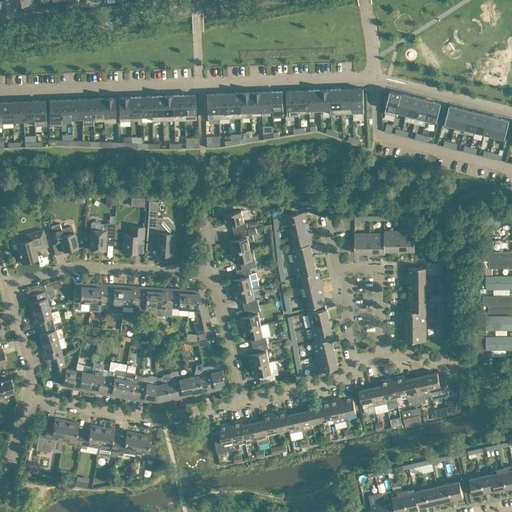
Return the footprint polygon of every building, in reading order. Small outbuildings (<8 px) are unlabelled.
[(342,112),(341,89),(341,88),(331,89),(330,89),(331,113),(342,112)] [(342,89),(341,89),(342,112),(353,112),(352,88),(342,88),(342,89)] [(352,88),(353,112),(364,111),(363,88),(362,88),(352,88)] [(309,90),(310,111),(320,111),(320,89),(319,89),(309,90)] [(331,113),(330,89),(320,89),(320,111),(331,110),(331,113)] [(299,114),(298,90),(288,90),(288,91),(287,91),(288,114),(299,114)] [(298,90),(299,114),(300,114),(299,111),(310,111),(309,90),(308,90),(298,90)] [(384,107),(386,108),(385,112),(396,115),(397,111),(401,93),(390,90),(387,102),(386,107),(384,107)] [(261,92),(262,111),(272,110),(272,115),(273,115),(272,91),(271,91),(261,92)] [(272,91),(273,115),(284,114),(283,91),(282,91),(272,91)] [(229,117),(240,116),(239,93),(239,92),(229,93),(229,117)] [(240,93),(239,93),(240,116),(251,116),(250,92),(240,92),(240,93)] [(250,92),(251,111),(256,111),(262,111),(261,92),(250,92)] [(207,117),(219,117),(218,93),(217,93),(207,94),(206,94),(207,117)] [(218,93),(219,117),(229,117),(229,93),(228,93),(218,93)] [(401,93),(397,111),(401,112),(406,113),(407,113),(411,95),(401,93)] [(196,118),(195,94),(194,94),(184,95),(184,118),(196,118)] [(163,119),(162,96),(162,95),(152,96),(151,96),(152,120),(163,119)] [(174,119),(173,95),(162,95),(162,96),(163,119),(174,119)] [(184,118),(184,95),(183,95),(173,95),(174,119),(184,118)] [(411,95),(406,115),(416,118),(421,98),(411,95)] [(130,97),(131,120),(137,120),(137,123),(142,123),(141,121),(141,115),(141,96),(140,96),(130,97)] [(152,120),(151,96),(141,96),(141,115),(152,115),(152,120)] [(103,98),(104,121),(116,121),(115,97),(114,97),(104,98),(103,98)] [(131,120),(130,97),(129,97),(119,97),(118,97),(119,121),(131,120)] [(93,119),(92,98),(82,98),(82,99),(82,117),(93,117),(93,120),(93,119)] [(104,121),(103,98),(93,98),(92,98),(93,119),(104,119),(104,121)] [(421,98),(416,118),(426,120),(431,100),(421,98)] [(61,123),(60,99),(60,100),(60,99),(50,100),(49,100),(50,124),(61,123)] [(60,99),(61,123),(62,123),(72,123),(72,118),(71,99),(60,99)] [(82,117),(82,99),(81,99),(71,99),(72,118),(82,117)] [(23,101),(24,120),(24,125),(35,124),(34,101),(33,101),(33,100),(23,101)] [(34,101),(35,124),(46,124),(45,102),(45,100),(44,100),(34,100),(34,101)] [(431,100),(426,120),(436,123),(441,103),(431,100)] [(12,101),(1,102),(2,125),(3,125),(3,123),(13,123),(12,101)] [(13,101),(12,101),(13,123),(13,120),(24,120),(23,101),(13,101)] [(449,105),(444,125),(455,127),(455,128),(456,125),(455,125),(460,107),(459,107),(449,105)] [(460,107),(455,125),(456,125),(465,127),(465,128),(469,110),(460,107)] [(465,127),(463,132),(464,132),(474,135),(475,133),(474,132),(479,112),(470,110),(469,110),(465,128),(465,127)] [(479,112),(474,132),(475,133),(484,135),(485,135),(485,133),(489,115),(480,112),(479,112)] [(485,133),(495,135),(499,117),(490,115),(489,115),(485,133)] [(499,117),(495,135),(505,138),(509,120),(499,117)] [(115,204),(116,195),(106,194),(105,204),(115,204)] [(149,201),(148,210),(158,210),(158,201),(149,201)] [(245,223),(242,210),(224,214),(226,225),(234,223),(234,226),(233,226),(235,231),(234,231),(234,232),(248,228),(247,222),(245,223)] [(292,214),(289,214),(291,225),(307,221),(306,215),(305,211),(292,214)] [(500,213),(484,213),(484,225),(500,225),(500,213)] [(147,226),(147,238),(154,238),(155,239),(157,242),(157,249),(157,250),(157,253),(160,254),(173,254),(173,249),(173,242),(174,236),(170,232),(164,225),(160,220),(155,220),(155,217),(148,216),(147,226)] [(307,221),(291,225),(291,226),(294,236),(310,232),(309,229),(308,223),(307,221)] [(90,239),(89,249),(105,250),(106,244),(106,241),(114,242),(114,232),(114,231),(115,224),(107,223),(105,223),(104,230),(100,230),(101,223),(100,222),(93,222),(91,223),(91,229),(90,239)] [(51,225),(51,231),(52,234),(55,244),(57,253),(64,251),(69,250),(78,247),(75,238),(74,232),(73,232),(71,225),(61,228),(58,229),(56,224),(51,225)] [(271,224),(263,225),(265,232),(271,231),(271,224)] [(144,242),(145,226),(130,225),(130,234),(123,234),(122,251),(136,252),(137,242),(144,242)] [(258,233),(256,226),(248,228),(234,232),(235,232),(236,237),(236,236),(237,239),(230,241),(232,252),(250,247),(249,242),(255,240),(253,234),(258,233)] [(46,241),(43,229),(25,234),(27,240),(17,243),(22,262),(37,258),(35,249),(48,246),(46,241)] [(370,254),(373,254),(373,252),(385,252),(385,230),(385,233),(370,233),(370,254)] [(400,252),(400,230),(385,230),(385,252),(385,250),(397,250),(397,252),(400,252)] [(400,252),(403,252),(403,250),(415,250),(415,240),(415,230),(400,230),(400,252)] [(296,246),(291,247),(312,243),(311,236),(310,232),(294,236),(294,238),(296,246)] [(370,254),(370,233),(355,233),(355,252),(367,252),(367,254),(370,254)] [(475,254),(483,254),(483,240),(474,240),(475,254)] [(312,243),(291,247),(292,250),(295,262),(316,257),(315,254),(313,254),(311,246),(310,243),(312,243)] [(250,247),(232,252),(235,262),(240,261),(242,261),(243,263),(242,263),(243,268),(243,269),(250,267),(257,266),(255,260),(252,247),(250,247)] [(511,266),(511,251),(484,251),(484,259),(491,259),(491,267),(511,266)] [(483,268),(483,254),(475,254),(475,274),(481,274),(486,274),(486,268),(483,268)] [(316,257),(295,262),(297,273),(298,276),(319,271),(317,272),(316,269),(314,260),(316,260),(316,257)] [(252,273),(250,267),(243,269),(243,268),(237,270),(238,275),(239,275),(239,278),(232,279),(234,290),(252,286),(259,285),(256,272),(252,273)] [(424,267),(409,267),(409,275),(409,278),(426,278),(426,267),(424,267)] [(319,271),(298,276),(298,277),(303,276),(305,285),(305,286),(321,282),(320,278),(319,271)] [(481,288),(481,274),(475,274),(475,288),(475,294),(481,294),(486,294),(486,288),(481,288)] [(511,274),(485,274),(485,287),(511,286),(511,274)] [(426,278),(409,278),(409,279),(409,282),(409,289),(426,289),(426,281),(426,279),(426,278)] [(89,302),(91,283),(81,282),(81,285),(74,285),(74,295),(74,300),(73,301),(73,307),(79,307),(79,309),(80,310),(88,310),(89,309),(89,302)] [(321,282),(305,286),(307,295),(307,296),(324,292),(322,286),(321,282)] [(89,302),(106,303),(107,287),(101,287),(102,284),(91,283),(89,302)] [(27,295),(26,295),(31,311),(49,306),(48,300),(47,298),(52,297),(54,293),(53,288),(52,284),(44,286),(43,286),(44,290),(27,295)] [(107,287),(106,303),(106,308),(110,309),(111,312),(122,313),(122,304),(124,285),(114,285),(113,288),(107,287)] [(124,285),(122,304),(133,305),(136,305),(139,305),(139,302),(140,298),(140,289),(140,286),(134,286),(124,285)] [(255,299),(252,286),(234,290),(237,301),(244,300),(245,302),(244,302),(245,307),(244,308),(259,304),(258,298),(255,299)] [(139,302),(139,305),(145,306),(145,309),(144,314),(145,314),(145,316),(151,316),(155,317),(155,314),(156,309),(156,306),(155,306),(156,290),(156,287),(146,287),(146,290),(140,289),(140,298),(139,302)] [(156,309),(155,314),(165,314),(166,315),(171,315),(171,314),(172,307),(172,305),(173,288),(167,288),(156,287),(156,290),(155,306),(156,306),(156,309)] [(172,305),(172,307),(178,308),(178,314),(187,315),(187,308),(189,289),(179,289),(173,288),(172,300),(172,305)] [(198,290),(189,289),(187,308),(199,309),(201,317),(201,320),(195,321),(198,332),(202,331),(211,329),(204,298),(199,297),(200,293),(198,293),(198,290)] [(426,289),(409,289),(409,291),(409,297),(409,300),(426,300),(426,291),(426,289)] [(324,292),(307,296),(310,307),(316,306),(326,303),(325,300),(324,292)] [(481,294),(475,294),(475,308),(475,314),(482,314),(487,314),(487,308),(481,308),(481,294)] [(511,311),(511,294),(484,295),(484,304),(488,304),(488,312),(511,311)] [(426,300),(409,300),(409,304),(409,310),(426,310),(426,303),(426,300)] [(260,310),(259,304),(244,308),(245,308),(246,313),(247,313),(248,315),(240,317),(243,328),(261,324),(258,311),(260,310)] [(51,312),(49,306),(31,311),(34,321),(36,321),(38,326),(54,322),(60,320),(57,310),(51,312)] [(199,309),(187,308),(187,315),(187,317),(201,317),(199,309)] [(330,320),(327,308),(308,312),(311,327),(333,322),(332,319),(330,320)] [(405,322),(405,325),(426,325),(426,316),(426,310),(409,310),(406,310),(407,316),(407,322),(405,322)] [(483,329),(482,314),(475,314),(476,329),(476,335),(481,335),(487,335),(487,329),(483,329)] [(511,315),(486,315),(487,327),(511,326),(511,315)] [(39,343),(58,338),(54,322),(38,326),(40,332),(37,333),(39,343)] [(313,342),(334,337),(331,325),(333,325),(333,322),(311,327),(315,341),(313,341),(313,342)] [(264,336),(261,324),(243,328),(245,339),(253,337),(253,340),(254,345),(253,345),(267,342),(266,336),(264,336)] [(405,328),(407,328),(407,340),(426,340),(426,328),(426,325),(405,325),(405,328)] [(212,331),(198,334),(199,340),(213,337),(212,331)] [(197,334),(187,333),(186,342),(196,342),(197,334)] [(511,334),(485,335),(485,348),(511,347),(511,334)] [(334,349),(332,338),(334,337),(313,342),(316,356),(337,351),(336,348),(334,349)] [(62,354),(58,338),(39,343),(42,353),(45,352),(47,358),(62,354)] [(209,339),(198,342),(199,347),(210,345),(209,339)] [(255,353),(249,354),(251,365),(269,361),(267,350),(266,348),(269,348),(267,342),(265,342),(253,345),(253,346),(254,345),(255,350),(256,350),(256,353),(255,353)] [(319,371),(338,367),(336,355),(338,354),(337,351),(316,356),(319,371)] [(47,358),(44,359),(45,359),(47,365),(50,364),(54,378),(63,379),(63,383),(64,384),(64,387),(72,388),(73,385),(76,370),(65,368),(63,360),(64,360),(62,354),(47,358)] [(269,361),(251,365),(254,376),(260,375),(261,375),(262,377),(261,377),(262,382),(261,382),(261,383),(264,382),(271,381),(276,380),(275,374),(279,373),(276,360),(269,361)] [(93,366),(88,391),(89,391),(94,392),(94,389),(99,390),(105,391),(108,375),(107,375),(108,370),(103,369),(103,368),(104,363),(93,361),(92,366),(93,366)] [(225,388),(221,370),(224,369),(222,362),(203,366),(208,389),(214,387),(214,390),(225,388)] [(193,395),(203,393),(202,390),(208,389),(203,366),(202,363),(196,364),(193,376),(188,377),(193,395)] [(76,370),(73,388),(78,389),(88,391),(93,366),(92,366),(83,364),(83,368),(82,368),(81,371),(76,370)] [(124,378),(125,370),(116,368),(113,370),(108,369),(107,375),(108,375),(105,391),(111,392),(110,395),(121,397),(124,378)] [(141,376),(141,375),(136,374),(135,372),(125,370),(124,378),(121,397),(131,399),(131,396),(137,397),(140,381),(141,376)] [(182,378),(181,375),(177,372),(177,370),(170,371),(170,372),(172,380),(176,396),(182,395),(182,397),(193,395),(188,377),(182,378)] [(171,400),(170,397),(176,396),(172,380),(170,372),(163,374),(161,376),(156,377),(157,400),(165,398),(166,401),(171,400)] [(432,373),(426,375),(431,395),(432,399),(437,398),(447,395),(449,395),(448,391),(448,388),(446,381),(445,375),(439,377),(438,372),(432,373)] [(157,400),(156,377),(156,376),(154,376),(154,375),(152,375),(150,375),(148,375),(148,376),(141,376),(140,381),(137,397),(143,398),(143,401),(148,402),(148,399),(157,400)] [(403,375),(392,377),(396,395),(397,400),(400,399),(408,397),(403,375)] [(404,375),(403,375),(408,397),(410,402),(412,402),(413,404),(421,402),(415,377),(408,379),(405,379),(404,375)] [(420,376),(415,377),(421,402),(425,401),(425,399),(431,395),(426,375),(420,376)] [(381,380),(380,380),(381,385),(382,385),(385,398),(386,398),(387,402),(397,400),(396,395),(392,377),(381,380)] [(14,392),(11,379),(0,381),(0,395),(1,398),(9,396),(8,393),(14,392)] [(381,385),(371,387),(375,405),(386,402),(387,402),(386,398),(385,398),(382,385),(381,385)] [(371,387),(359,390),(360,391),(362,399),(363,407),(363,408),(375,405),(371,387)] [(353,394),(341,397),(345,415),(357,412),(355,404),(353,396),(353,394)] [(341,397),(330,399),(334,417),(335,422),(346,420),(345,415),(341,397)] [(330,399),(319,402),(323,420),(324,424),(329,423),(328,419),(333,418),(334,417),(330,399)] [(308,405),(307,405),(308,409),(309,409),(312,422),(321,420),(323,420),(319,402),(308,405)] [(454,403),(436,407),(438,415),(456,411),(454,403)] [(307,410),(298,412),(302,430),(313,427),(314,427),(312,422),(309,409),(308,409),(307,410)] [(285,410),(274,412),(279,430),(286,428),(289,428),(290,427),(286,414),(287,414),(286,410),(285,410)] [(274,412),(263,415),(264,419),(268,432),(279,430),(274,412)] [(287,414),(286,414),(290,427),(289,428),(290,432),(291,432),(302,430),(298,412),(287,414)] [(420,414),(412,416),(414,425),(422,423),(420,414)] [(412,416),(403,418),(405,427),(414,425),(412,416)] [(63,441),(67,420),(54,418),(52,429),(47,428),(47,425),(45,437),(38,436),(35,449),(49,451),(55,439),(63,441)] [(260,420),(253,422),(257,440),(258,444),(270,441),(269,437),(268,432),(264,419),(260,420)] [(80,447),(83,434),(77,433),(79,422),(67,420),(63,441),(75,443),(74,446),(80,447)] [(235,421),(230,422),(234,440),(236,449),(241,448),(240,444),(241,443),(246,442),(245,437),(242,424),(243,424),(242,420),(241,420),(235,421)] [(221,434),(214,436),(217,450),(224,449),(224,451),(236,449),(234,440),(230,422),(219,425),(221,434)] [(243,424),(242,424),(245,437),(246,442),(257,440),(253,422),(243,424)] [(83,434),(80,447),(86,448),(87,445),(99,447),(103,426),(91,424),(89,433),(89,435),(83,434)] [(115,428),(103,426),(99,447),(98,451),(98,453),(116,456),(116,454),(119,440),(113,439),(115,428)] [(135,454),(139,433),(127,431),(125,441),(119,440),(116,454),(122,455),(123,451),(135,454)] [(139,433),(135,454),(147,456),(146,459),(146,462),(152,464),(153,460),(155,447),(149,446),(149,444),(151,435),(139,433)] [(282,445),(271,448),(272,454),(283,451),(282,445)] [(24,462),(22,474),(31,476),(33,464),(24,462)] [(511,465),(503,467),(507,486),(511,485),(511,465)] [(496,489),(507,486),(503,467),(491,470),(496,489)] [(106,470),(104,479),(111,480),(112,471),(106,470)] [(485,491),(496,489),(491,470),(492,473),(481,475),(485,491)] [(473,494),(485,491),(481,475),(470,478),(471,484),(473,494)] [(452,499),(463,496),(461,486),(460,480),(448,483),(452,499)] [(441,501),(452,499),(448,483),(437,485),(441,501)] [(430,504),(441,501),(437,485),(426,488),(430,504)] [(407,509),(419,506),(414,487),(403,490),(407,509)] [(415,490),(415,487),(414,487),(419,506),(430,504),(426,488),(415,490)] [(392,489),(380,492),(380,493),(384,511),(396,511),(392,492),(393,492),(392,489)] [(396,511),(397,511),(407,509),(403,490),(393,492),(392,492),(396,511)] [(384,511),(380,493),(369,495),(371,504),(372,511),(384,511)]
